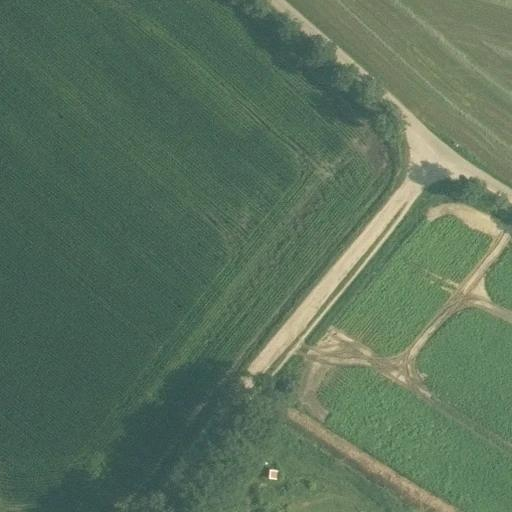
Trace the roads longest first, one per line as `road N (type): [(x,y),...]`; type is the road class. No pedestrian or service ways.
road 1 (track): [(442,150),(303,310),(149,511)]
road 2 (unclassified): [(511,199),(413,127),(335,44),(276,0)]
